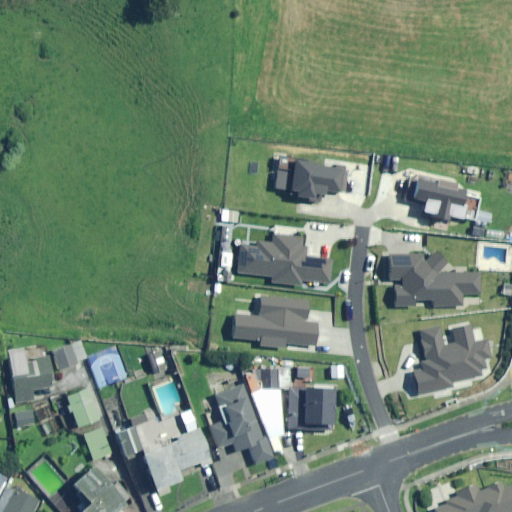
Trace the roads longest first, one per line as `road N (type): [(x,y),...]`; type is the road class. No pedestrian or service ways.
road 1 (residential): [(397,457),(358,332),(362,226)]
road 2 (residential): [(372,467),(255,511)]
